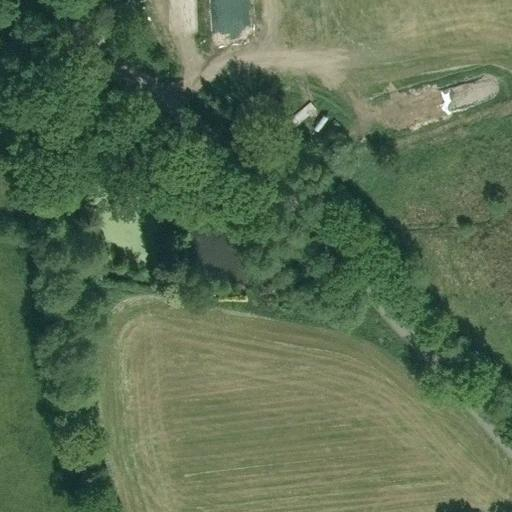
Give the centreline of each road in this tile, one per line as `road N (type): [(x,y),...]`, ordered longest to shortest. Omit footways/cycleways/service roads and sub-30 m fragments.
road 1 (unclassified): [(511,440),(265,185),(46,0)]
road 2 (track): [(201,129),(191,0)]
